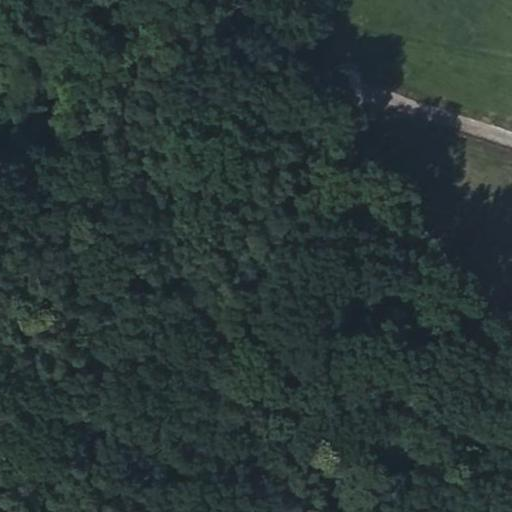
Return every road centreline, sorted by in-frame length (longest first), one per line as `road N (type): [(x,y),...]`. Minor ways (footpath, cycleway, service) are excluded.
road 1 (track): [(511,364),(334,90),(102,5),(8,0)]
road 2 (track): [(334,90),(364,87),(511,132)]
